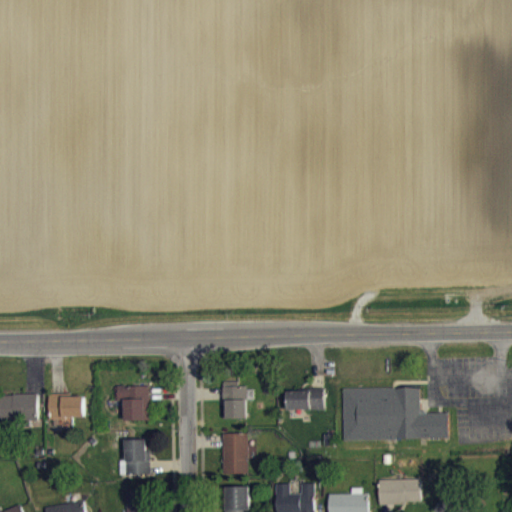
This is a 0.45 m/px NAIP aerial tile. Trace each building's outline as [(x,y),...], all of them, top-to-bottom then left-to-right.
[(226,430),(248,429),(247,397),(239,397),(239,392),(225,392),(226,430)] [(325,420),(325,399),(301,399),(301,394),(288,395),(289,421),(325,420)] [(118,413),(125,413),(125,432),(150,431),(150,396),(118,397),(118,413)] [(343,399),(344,451),(450,450),(450,423),(421,423),(421,398),(343,399)] [(39,404),(0,405),(0,411),(1,431),(40,430),(39,404)] [(86,406),(50,407),(51,428),(86,427),(86,406)] [(224,444),(223,486),(248,486),(249,444),(224,444)] [(147,450),(126,450),(126,486),(152,485),(152,460),(147,460),(147,450)] [(380,490),(380,511),(422,511),(422,490),(380,490)] [(315,511),(315,494),(302,494),(302,504),(291,504),(291,494),(277,495),(276,511),(315,511)] [(251,511),(251,497),(223,498),(223,511),(251,511)] [(329,505),(329,511),(369,511),(369,501),(352,501),(352,504),(329,505)] [(150,511),(151,503),(127,502),(126,511),(150,511)]
